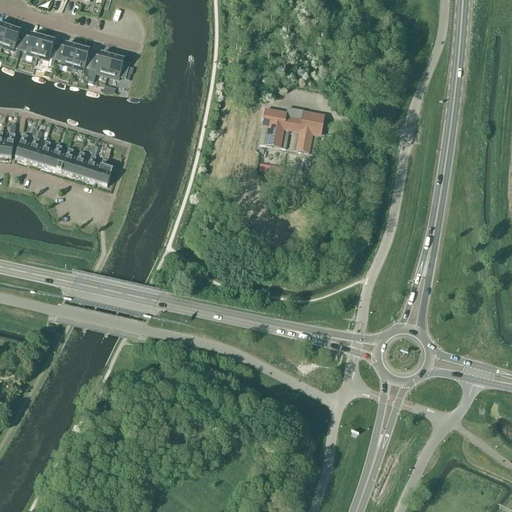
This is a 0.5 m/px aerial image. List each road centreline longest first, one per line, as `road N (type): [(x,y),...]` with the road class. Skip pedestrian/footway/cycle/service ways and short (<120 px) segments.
road 1 (unclassified): [(0,299),(225,350),(338,405)]
road 2 (unclassified): [(357,338),(445,0)]
road 3 (primary): [(297,332),(0,267)]
road 4 (primary): [(429,253),(462,0)]
road 5 (residential): [(0,7),(137,47)]
